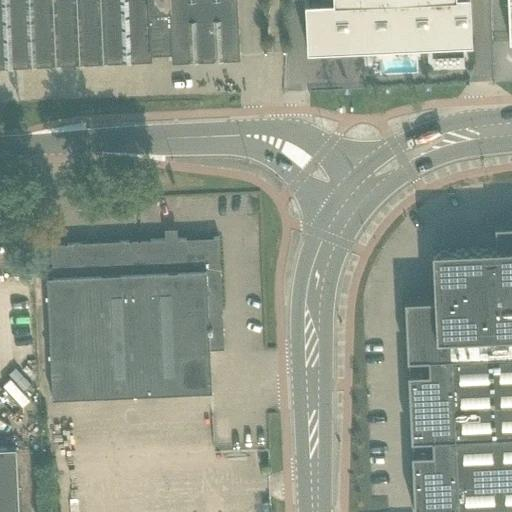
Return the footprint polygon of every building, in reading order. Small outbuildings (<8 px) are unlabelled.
[(239,55),(236,0),(0,0),(0,66),(151,59),(151,52),(170,51),(171,58),(239,55)] [(333,0),(333,2),(323,2),(325,40),(467,34),(468,42),(472,42),(469,0),(333,0)] [(511,353),(511,226),(503,227),(502,224),(494,224),(495,245),(431,248),(433,297),(404,299),(407,359),(428,358),(511,353)] [(210,349),(224,348),(219,236),(50,244),(52,276),(46,276),(52,398),(212,391),(210,349)] [(511,434),(511,353),(428,358),(428,371),(407,372),(408,387),(411,387),(413,431),(410,431),(410,439),(431,438),(511,434)] [(417,511),(511,507),(511,434),(431,438),(432,451),(411,452),(411,461),(414,461),(415,475),(416,497),(413,497),(413,511),(417,511)] [(18,511),(16,445),(0,445),(0,511),(18,511)]
